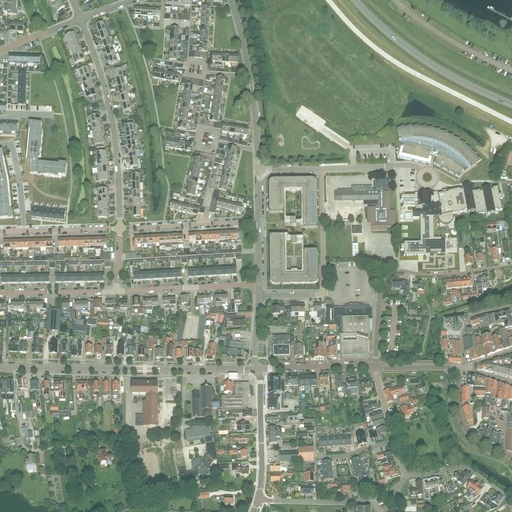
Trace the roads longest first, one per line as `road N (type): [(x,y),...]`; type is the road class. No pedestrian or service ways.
road 1 (tertiary): [(258,368),(0,367)]
road 2 (residential): [(374,367),(386,277),(511,265)]
road 3 (residential): [(119,228),(109,112),(79,19)]
road 4 (secondary): [(511,104),(442,71),(355,0)]
road 5 (residential): [(257,169),(408,164),(421,171)]
road 6 (residential): [(115,291),(258,283)]
road 7 (residential): [(258,221),(119,228)]
road 8 (tertiary): [(258,498),(258,368)]
road 9 (residential): [(406,474),(465,465),(511,508)]
